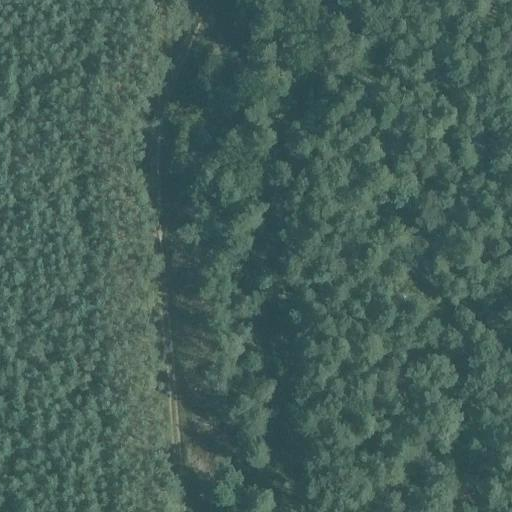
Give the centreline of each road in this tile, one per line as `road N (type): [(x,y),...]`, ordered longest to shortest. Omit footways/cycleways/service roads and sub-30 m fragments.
road 1 (track): [(333,0),(262,213),(307,511)]
road 2 (track): [(178,511),(150,193),(153,147),(194,0)]
